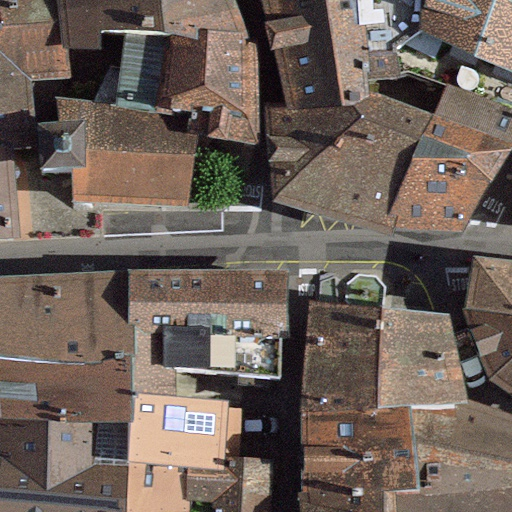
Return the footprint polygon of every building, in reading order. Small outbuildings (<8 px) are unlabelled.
[(56,0),(0,0),(0,76),(59,74),(56,0)] [(224,0),(65,0),(70,46),(227,33),(224,0)] [(285,199),(360,114),(359,45),(426,29),(511,66),(511,0),(268,0),(293,116),(278,118),(285,199)] [(245,56),(164,43),(151,120),(232,134),(245,56)] [(424,126),(389,224),(460,227),(511,133),(511,113),(452,94),(436,133),(424,126)] [(426,120),(370,103),(360,114),(285,199),(385,235),(389,224),(424,126),(426,120)] [(192,133),(76,129),(73,209),(189,213),(192,133)] [(8,157),(0,157),(0,248),(14,247),(8,157)] [(511,282),(482,279),(475,330),(498,382),(511,391),(511,282)] [(278,298),(10,297),(3,463),(0,462),(0,511),(269,511),(271,468),(219,467),(221,419),(173,418),(174,381),(278,383),(278,298)] [(438,333),(306,323),(298,511),(511,511),(511,488),(505,482),(391,458),(389,417),(452,413),(438,333)]
